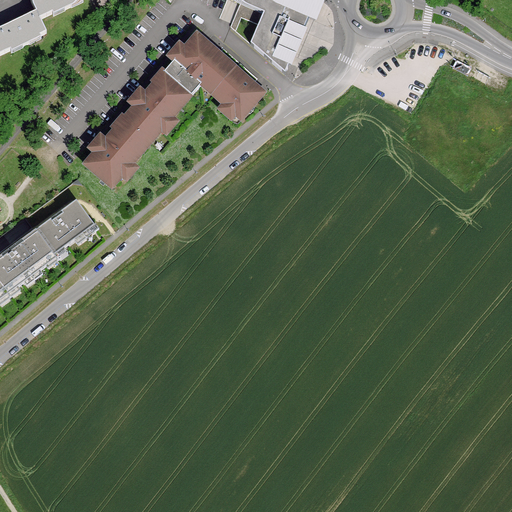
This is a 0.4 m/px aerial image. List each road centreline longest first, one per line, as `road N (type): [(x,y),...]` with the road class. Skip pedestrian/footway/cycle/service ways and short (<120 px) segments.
road 1 (residential): [(306,103),(0,358)]
road 2 (residential): [(306,103),(185,0)]
road 3 (tertiary): [(398,24),(443,29),(511,58)]
